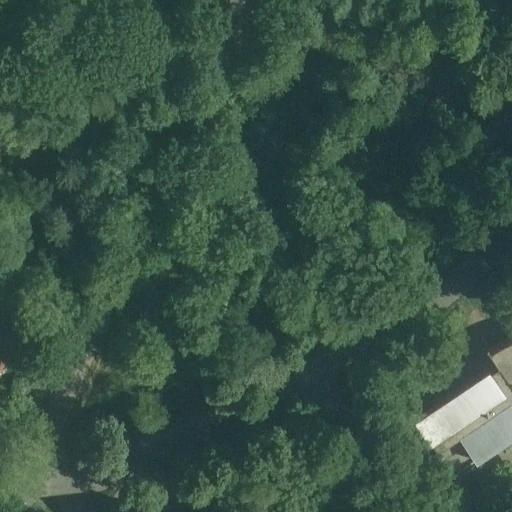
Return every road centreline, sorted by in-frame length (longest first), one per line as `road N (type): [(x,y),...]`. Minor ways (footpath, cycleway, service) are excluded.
road 1 (residential): [(31,475),(246,0)]
road 2 (residential): [(31,475),(75,484),(303,379)]
road 3 (residential): [(511,124),(263,0)]
road 4 (residential): [(303,379),(461,283),(502,239)]
road 5 (residential): [(303,379),(448,511)]
